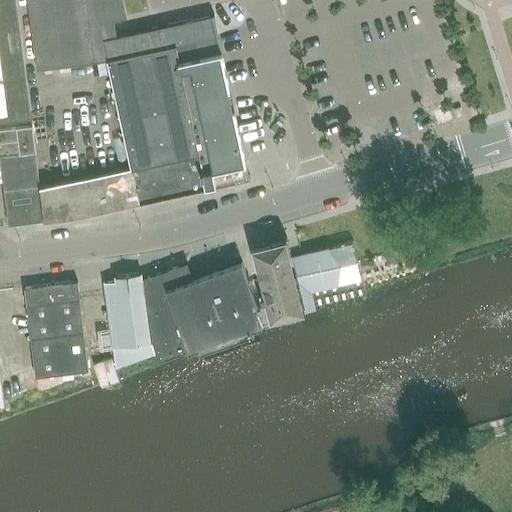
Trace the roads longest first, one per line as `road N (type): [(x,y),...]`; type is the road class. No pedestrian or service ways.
road 1 (unclassified): [(0,259),(159,237),(320,190)]
road 2 (unclassified): [(320,190),(257,0)]
road 3 (unclassified): [(320,190),(511,138)]
